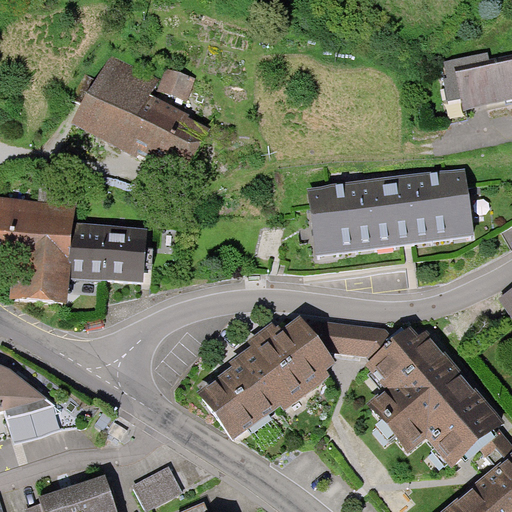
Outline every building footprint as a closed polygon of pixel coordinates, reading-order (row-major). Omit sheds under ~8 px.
[(511,102),(511,56),(493,60),(492,54),(440,65),(448,105),(465,101),(467,112),(511,102)] [(104,68),(73,129),(185,185),(215,126),(181,108),(194,84),(169,71),(156,95),(104,68)] [(464,172),(309,193),(317,256),(403,245),(472,236),(464,172)] [(69,277),(73,223),(74,209),(0,201),(0,262),(13,264),(9,298),(65,304),(69,277)] [(73,223),(69,277),(139,282),(143,228),(73,223)] [(511,294),(500,303),(511,319),(511,294)] [(231,365),(191,395),(229,446),(328,373),(335,367),(330,361),(309,332),(297,317),(279,331),(273,324),(247,343),(252,350),(231,365)] [(310,328),(309,332),(330,361),(334,362),(368,366),(392,346),(393,332),(311,324),(310,328)] [(448,472),(504,426),(419,324),(392,346),(368,366),(366,368),(386,392),(373,403),(388,421),(379,428),(406,460),(426,444),(448,472)] [(0,414),(7,412),(46,400),(15,363),(0,355),(0,414)] [(511,511),(511,453),(439,511),(511,511)] [(170,469),(133,486),(146,511),(150,511),(183,496),(170,469)] [(114,511),(103,476),(36,497),(40,507),(26,511),(25,511),(114,511)]
